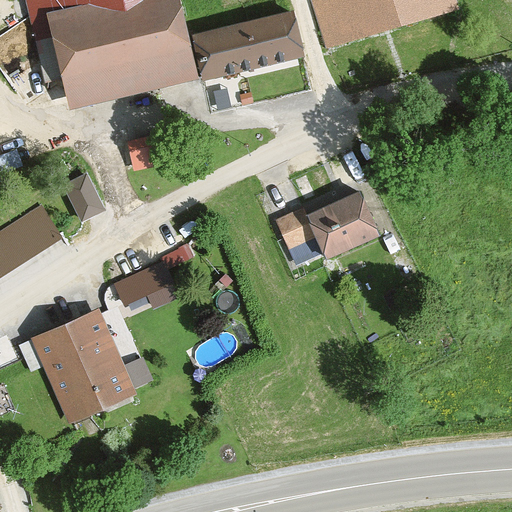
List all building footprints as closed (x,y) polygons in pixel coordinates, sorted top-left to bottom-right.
[(53,11),(99,0),(27,0),(46,79),(67,74),(53,11)] [(202,78),(191,32),(184,0),(99,0),(53,11),(67,74),(75,106),(202,78)] [(314,0),(315,0),(330,49),(458,9),(455,0),(314,0)] [(303,55),(293,9),(191,32),(202,78),(303,55)] [(160,161),(155,131),(130,135),(136,165),(160,161)] [(84,216),(109,206),(93,167),(67,177),(84,216)] [(374,234),(355,190),(301,212),(313,240),(320,256),(374,234)] [(40,209),(0,233),(0,271),(57,236),(40,209)] [(301,212),(279,221),(291,249),(313,240),(301,212)] [(172,264),(197,252),(191,239),(166,252),(172,264)] [(133,312),(182,288),(166,256),(117,279),(133,312)] [(37,337),(20,345),(31,371),(47,364),(71,419),(131,392),(97,314),(38,340),(37,337)]
